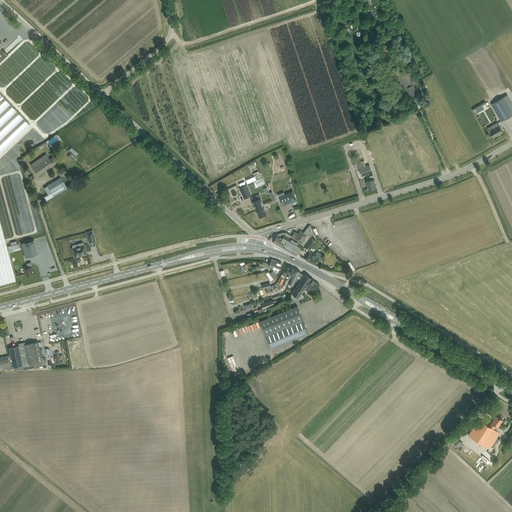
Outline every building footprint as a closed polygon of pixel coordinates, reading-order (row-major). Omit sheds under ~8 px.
[(404,58),(401,50),(397,52),(390,37),(376,43),(386,63),(397,58),(398,60),(404,58)] [(392,73),(397,83),(399,87),(405,84),(410,95),(417,92),(413,84),(416,83),(408,65),(392,73)] [(3,97),(0,99),(0,152),(30,125),(3,97)] [(491,104),(499,117),(501,121),(511,114),(511,111),(504,97),(491,104)] [(25,111),(36,122),(53,105),(48,101),(40,109),(33,103),(25,111)] [(397,105),(387,109),(388,113),(390,116),(392,115),(393,116),(402,112),(399,104),(397,105)] [(488,128),(491,133),(493,137),(503,132),(498,122),(488,128)] [(72,154),(70,152),(68,155),(75,160),(77,158),(72,154)] [(50,159),(48,157),(46,153),(30,164),(32,167),(38,176),(57,163),(54,159),(53,157),(50,159)] [(362,161),(357,162),(359,168),(362,176),(372,172),(370,165),(364,167),(362,161)] [(256,175),(258,188),(266,186),(264,174),(256,175)] [(367,181),(367,184),(369,189),(376,187),(375,183),(376,183),(374,178),(373,175),(370,176),(371,180),(367,181)] [(60,177),(47,185),(49,189),(54,196),(67,188),(60,177)] [(244,199),(249,196),(252,195),(247,184),(244,186),(239,188),(244,199)] [(284,192),(278,194),(279,197),(283,206),(297,200),(293,191),(285,194),(284,192)] [(259,194),(250,198),(252,201),(256,211),(257,210),(259,210),(258,206),(263,204),(263,202),(261,197),(259,194)] [(265,207),(263,204),(258,206),(259,210),(257,210),(259,217),(267,214),(264,207),(265,207)] [(0,221),(0,284),(16,281),(0,221)] [(277,235),(273,242),(282,247),(296,254),(300,248),(302,244),(303,245),(304,244),(310,236),(314,234),(311,228),(310,225),(304,233),(300,231),(299,233),(295,231),(292,236),(285,232),(283,232),(277,234),(277,235)] [(92,231),(86,232),(89,243),(95,242),(92,231)] [(305,244),(305,245),(310,249),(316,241),(312,237),(305,244)] [(73,248),(72,248),(74,257),(87,254),(84,244),(83,245),(83,242),(72,245),(73,248)] [(18,243),(8,246),(10,253),(13,252),(12,249),(19,247),(18,243)] [(24,246),(20,247),(24,260),(38,256),(35,243),(24,246)] [(316,265),(318,260),(321,254),(317,252),(316,255),(311,253),(310,252),(309,253),(308,255),(306,260),(316,265)] [(272,259),(270,264),(269,266),(279,270),(280,268),(282,263),(272,259)] [(27,268),(24,269),(26,276),(33,274),(32,270),(33,270),(32,266),(32,267),(31,262),(26,263),(27,268)] [(287,275),(291,267),(286,265),(284,269),(282,273),(278,282),(277,281),(275,285),(278,287),(277,288),(280,290),(281,289),(279,287),(284,280),(285,277),(287,275)] [(291,277),(295,269),(291,267),(287,275),(285,277),(284,280),(279,287),(281,289),(282,287),(281,286),(282,284),(287,286),(288,283),(289,283),(291,280),(291,277)] [(291,280),(289,283),(293,285),(296,279),(298,276),(300,271),(295,269),(291,277),(291,280)] [(305,274),(302,278),(292,293),(295,295),(294,296),(294,297),(295,297),(296,297),(297,296),(299,297),(306,286),(315,292),(317,288),(320,284),(311,279),(312,278),(305,274)] [(336,293),(317,300),(318,303),(313,305),(319,321),(343,313),(336,293)] [(272,299),(261,303),(263,309),(274,305),(272,299)] [(271,349),(309,334),(297,306),(260,321),(266,335),(271,349)] [(10,355),(13,367),(42,361),(39,346),(38,342),(25,344),(24,342),(18,343),(19,346),(9,348),(10,355)] [(0,369),(0,370),(13,367),(10,355),(0,357),(0,369)] [(501,404),(498,409),(505,414),(508,409),(501,404)] [(496,415),(490,426),(496,430),(498,431),(500,432),(502,429),(498,427),(503,420),(496,415)] [(476,423),(469,434),(490,448),(496,438),(492,436),(496,430),(490,426),(479,419),(476,423)] [(451,440),(459,448),(463,444),(456,436),(451,440)]
